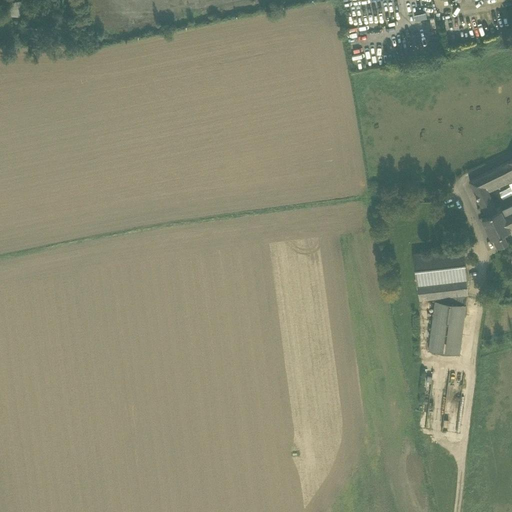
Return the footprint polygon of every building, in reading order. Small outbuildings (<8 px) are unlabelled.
[(20,0),(7,0),(8,15),(22,15),(20,0)] [(469,180),(475,192),(486,186),(511,173),(511,168),(508,161),(469,180)] [(475,192),(480,202),(491,196),(486,186),(475,192)] [(498,210),(491,196),(480,202),(486,215),(498,210)] [(511,203),(502,208),(511,228),(510,229),(511,232),(511,203)] [(503,232),(510,229),(511,228),(502,208),(498,210),(486,215),(483,217),(492,237),(503,232)] [(492,237),(497,247),(508,242),(503,232),(492,237)] [(414,253),(418,284),(467,278),(464,247),(414,253)] [(420,300),(435,298),(467,294),(467,295),(468,294),(467,278),(418,284),(419,300),(420,300)] [(459,355),(467,295),(467,294),(435,298),(429,350),(459,355)]
